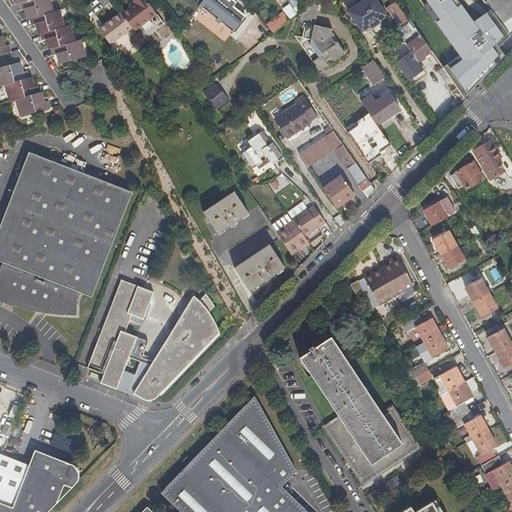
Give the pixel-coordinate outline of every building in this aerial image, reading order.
[(18,0),(20,3),(22,9),(25,8),(28,8),(30,18),(32,25),(36,24),(38,23),(41,33),(43,40),(47,39),(49,38),(52,48),(53,54),(57,54),(59,53),(62,63),(86,56),(82,40),(76,41),(71,25),(65,26),(60,9),(54,11),(51,0),(18,0)] [(124,10),(137,28),(155,14),(144,0),(134,0),(133,1),(134,3),(124,10)] [(210,13),(234,31),(245,16),(233,7),(236,3),(232,0),(229,0),(229,1),(227,0),(202,0),(204,1),(203,4),(212,11),(210,13)] [(375,26),(357,0),(357,1),(359,4),(347,13),(361,33),(369,27),(370,30),(375,26)] [(384,17),(372,0),(357,0),(375,26),(378,24),(377,22),(384,17)] [(372,0),(384,17),(386,16),(374,0),(372,0)] [(470,10),(463,0),(453,0),(460,9),(452,13),(457,20),(462,26),(442,40),(438,36),(429,43),(443,63),(486,32),(470,10)] [(489,0),(484,4),(502,28),(508,37),(511,33),(511,2),(510,0),(489,0)] [(313,2),(308,6),(311,9),(317,11),(318,8),(313,2)] [(311,9),(308,6),(294,16),(300,23),(303,24),(302,27),(303,29),(301,38),(310,40),(309,45),(318,58),(310,64),(312,66),(314,68),(317,70),(320,70),(323,69),(327,66),(324,62),(329,58),(332,62),(344,54),(337,43),(333,42),(330,37),(331,30),(314,26),(317,11),(311,9)] [(133,30),(137,28),(124,10),(121,13),(131,28),(133,30)] [(112,18),(123,34),(131,28),(121,13),(120,12),(112,18)] [(267,25),(273,33),(281,26),(289,20),(282,13),(267,25)] [(105,28),(100,32),(110,44),(123,34),(112,18),(103,25),(105,28)] [(462,26),(457,20),(437,34),(438,36),(442,40),(462,26)] [(133,30),(131,28),(123,34),(125,37),(133,30)] [(508,37),(502,28),(496,32),(503,41),(508,37)] [(129,42),(137,36),(133,30),(125,37),(129,42)] [(410,54),(416,63),(431,53),(415,30),(400,40),(410,54)] [(123,34),(110,44),(116,52),(129,42),(125,37),(123,34)] [(0,54),(11,52),(9,44),(5,45),(2,45),(0,36),(0,54)] [(408,82),(423,72),(416,63),(410,54),(395,64),(408,82)] [(32,86),(29,78),(27,70),(24,71),(21,72),(18,62),(0,66),(0,85),(5,84),(10,101),(16,99),(20,115),(50,107),(48,99),(45,100),(43,101),(40,92),(37,85),(34,86),(32,86)] [(384,77),(376,67),(368,72),(376,83),(384,77)] [(458,104),(463,99),(442,68),(436,73),(458,104)] [(220,92),(216,86),(215,84),(202,93),(209,101),(210,101),(216,108),(228,99),(222,91),(220,92)] [(374,127),(396,111),(385,94),(372,104),(367,98),(358,104),(374,127)] [(309,121),(315,116),(301,97),(294,102),(296,104),(274,120),(287,139),(310,123),(309,121)] [(273,164),(282,157),(272,142),(270,144),(262,132),(248,141),(252,147),(242,154),(252,169),(256,167),(258,171),(271,162),(273,164)] [(369,186),(332,132),(298,154),(307,168),(332,151),(361,192),(369,186)] [(490,142),(472,152),(482,168),(482,170),(489,182),(503,174),(496,161),(500,159),(490,142)] [(0,258),(40,154),(32,151),(0,233),(0,258)] [(32,244),(104,272),(118,234),(135,189),(40,154),(0,258),(0,263),(4,265),(0,275),(0,303),(4,305),(6,302),(9,303),(32,244)] [(472,164),(450,177),(457,190),(462,187),(465,191),(483,181),(472,164)] [(322,190),(335,209),(354,197),(341,177),(335,181),(332,178),(327,182),(329,185),(322,190)] [(219,235),(249,214),(235,192),(204,212),(219,235)] [(423,212),(431,226),(454,214),(445,199),(423,212)] [(305,238),(324,224),(312,208),(308,211),(307,210),(292,220),(293,222),(305,238)] [(309,243),(305,238),(293,222),(277,234),(290,254),(299,247),(301,249),(309,243)] [(431,241),(440,256),(455,247),(446,233),(431,241)] [(93,299),(104,272),(32,244),(9,303),(11,304),(10,305),(15,307),(15,305),(27,308),(26,312),(34,314),(48,316),(78,318),(78,303),(79,298),(80,294),(93,299)] [(249,292),(285,268),(270,245),(235,269),(249,292)] [(463,262),(455,247),(440,256),(448,271),(463,262)] [(377,273),(389,295),(392,293),(409,283),(395,259),(389,263),(390,265),(377,273)] [(389,295),(377,273),(370,276),(369,274),(362,278),(375,303),(389,295)] [(150,403),(153,402),(156,400),(159,397),(160,398),(220,336),(220,334),(215,322),(209,313),(214,307),(210,300),(206,294),(199,301),(193,296),(183,312),(186,315),(174,334),(184,343),(161,367),(152,363),(141,359),(147,343),(124,333),(128,320),(130,316),(142,321),(153,293),(120,280),(106,316),(85,370),(102,376),(99,385),(114,391),(115,389),(126,393),(129,390),(133,393),(132,395),(134,397),(140,401),(142,402),(145,403),(148,403),(150,403)] [(465,289),(473,304),(488,296),(479,281),(465,289)] [(359,288),(356,282),(349,286),(352,292),(343,297),(353,315),(364,309),(355,291),(359,288)] [(488,296),(473,304),(481,318),(496,310),(488,296)] [(8,307),(26,312),(27,308),(15,305),(15,307),(10,305),(11,304),(9,303),(8,307)] [(186,315),(183,312),(180,318),(158,354),(152,363),(161,367),(184,343),(174,334),(186,315)] [(130,316),(128,320),(140,325),(142,321),(130,316)] [(407,321),(401,325),(404,332),(408,330),(410,331),(415,329),(423,344),(439,336),(430,321),(422,325),(417,316),(407,321)] [(487,339),(495,355),(510,346),(501,331),(487,339)] [(439,336),(423,344),(432,359),(447,350),(439,336)] [(329,339),(319,346),(298,360),(337,418),(323,428),(361,487),(388,470),(417,451),(402,428),(397,431),(388,416),(382,420),(329,339)] [(511,349),(510,346),(495,355),(503,369),(511,363),(511,349)] [(421,365),(407,373),(412,381),(426,374),(421,365)] [(439,397),(448,392),(463,384),(455,369),(434,381),(438,388),(435,390),(439,397)] [(426,374),(412,381),(417,389),(430,382),(426,374)] [(463,384),(448,392),(456,408),(452,410),(457,419),(471,411),(467,402),(471,399),(463,384)] [(181,511),(316,511),(254,394),(207,443),(204,452),(194,456),(160,491),(181,511)] [(466,425),(475,440),(490,431),(481,416),(476,419),(471,411),(457,419),(462,427),(466,425)] [(392,413),(388,416),(397,431),(402,428),(392,413)] [(490,431),(475,440),(483,454),(478,457),(483,466),(497,457),(493,449),(497,446),(490,431)] [(77,471),(74,467),(68,463),(34,450),(12,508),(0,502),(0,511),(47,511),(56,504),(57,502),(63,485),(71,488),(76,483),(78,480),(78,474),(77,471)] [(497,457),(483,466),(488,474),(492,472),(501,487),(511,480),(511,471),(507,463),(503,466),(497,457)] [(511,480),(501,487),(509,501),(505,504),(508,511),(510,511),(511,511),(511,480)] [(434,511),(429,503),(414,511),(410,511),(408,509),(402,511),(434,511)]
